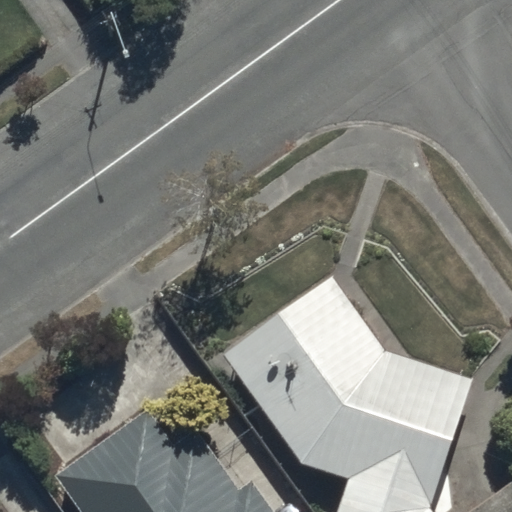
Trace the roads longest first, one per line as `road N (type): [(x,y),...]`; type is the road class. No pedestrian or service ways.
road 1 (tertiary): [(0,244),(338,0)]
road 2 (residential): [(511,163),(393,0)]
